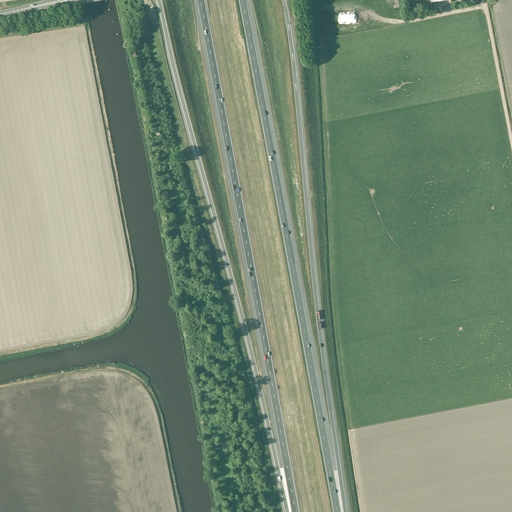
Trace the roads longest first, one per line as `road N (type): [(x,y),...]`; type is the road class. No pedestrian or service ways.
road 1 (motorway): [(158,0),(289,511)]
road 2 (motorway): [(337,511),(242,0)]
road 3 (motorway): [(200,0),(295,511)]
road 4 (motorway): [(343,511),(283,0)]
